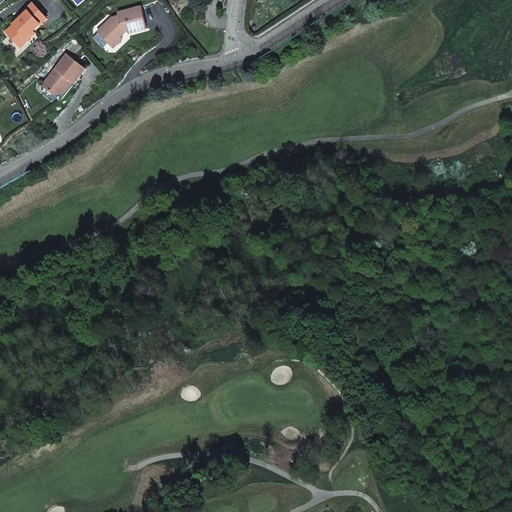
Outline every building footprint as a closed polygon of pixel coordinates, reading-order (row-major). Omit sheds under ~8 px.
[(21,18),(6,31),(19,46),(27,38),(28,40),(35,33),(34,32),(48,20),(33,3),(19,16),(21,18)] [(113,45),(121,37),(124,35),(124,31),(127,29),(131,33),(148,29),(142,7),(119,12),(120,15),(113,17),(99,31),(113,45)] [(123,39),(121,37),(113,45),(115,47),(123,39)] [(75,83),(86,68),(67,54),(43,85),(53,93),(61,92),(71,79),(73,81),(75,83)] [(66,91),(73,81),(71,79),(61,92),(66,91)]
